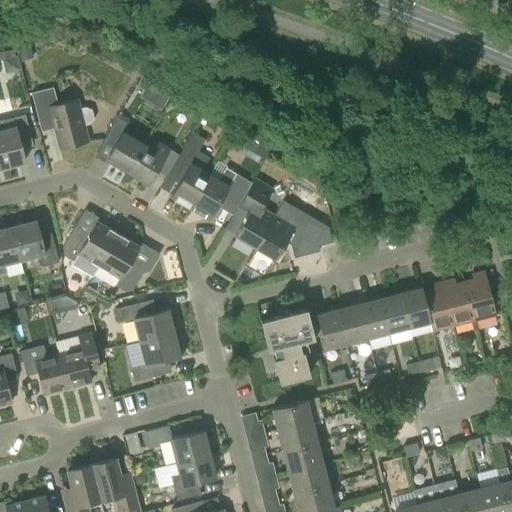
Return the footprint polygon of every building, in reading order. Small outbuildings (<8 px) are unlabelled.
[(18,52),(21,61),(33,58),(30,49),(18,52)] [(16,68),(13,56),(1,59),(3,67),(8,70),(16,68)] [(92,118),(90,111),(84,107),(78,109),(76,100),(57,105),(52,87),(30,93),(38,122),(51,119),(59,148),(86,141),(82,125),(89,124),(92,118)] [(105,159),(126,171),(142,145),(121,132),(126,124),(129,120),(119,113),(104,139),(113,145),(105,159)] [(0,167),(24,162),(20,146),(31,143),(24,115),(0,121),(0,167)] [(213,132),(219,123),(209,117),(204,126),(213,132)] [(202,171),(209,159),(196,150),(201,142),(190,135),(185,144),(171,168),(183,175),(170,197),(189,208),(209,175),(202,171)] [(157,143),(152,151),(142,145),(126,171),(148,184),(156,170),(165,176),(178,155),(157,143)] [(250,158),(258,163),(263,152),(255,148),(250,158)] [(228,213),(247,181),(234,173),(225,168),(218,180),(209,175),(189,208),(208,220),(216,206),(228,213)] [(254,247),(273,216),(261,209),(273,190),(253,179),(251,183),(247,181),(228,213),(231,215),(224,229),(234,235),(254,247)] [(298,227),(294,228),(273,216),(254,247),(275,259),(285,242),(293,246),(295,256),(320,249),(310,210),(303,211),(305,220),(296,222),(298,227)] [(11,227),(20,259),(35,255),(38,263),(43,266),(58,263),(57,259),(51,235),(40,238),(35,221),(11,227)] [(92,276),(98,266),(117,234),(95,221),(87,235),(74,227),(61,247),(64,256),(73,261),(71,264),(92,276)] [(0,273),(5,272),(3,263),(20,259),(11,227),(0,229),(0,273)] [(141,243),(139,247),(117,234),(98,266),(119,278),(114,285),(124,291),(132,289),(142,272),(148,271),(158,254),(141,243)] [(472,279),(463,281),(473,320),(495,315),(483,271),(471,274),(472,279)] [(441,282),(452,326),(473,320),(463,281),(454,283),(453,279),(441,282)] [(421,292),(431,331),(452,326),(441,282),(429,285),(430,290),(422,292),(421,292)] [(431,331),(421,292),(422,292),(421,287),(399,293),(408,327),(428,322),(431,331)] [(26,291),(19,293),(16,298),(18,306),(29,303),(26,291)] [(408,327),(399,293),(378,298),(387,333),(408,327)] [(387,333),(378,298),(358,303),(366,338),(387,333)] [(132,319),(138,342),(173,333),(170,320),(173,319),(171,309),(151,314),(148,300),(114,309),(118,323),(132,319)] [(337,309),(345,343),(366,338),(358,303),(337,309)] [(313,338),(306,308),(259,320),(267,350),(272,349),(274,358),(272,359),(278,383),(308,375),(302,351),(300,352),(298,342),(313,338)] [(324,349),(345,343),(337,309),(315,314),(324,349)] [(80,348),(57,354),(66,388),(90,382),(86,368),(98,365),(89,333),(77,336),(80,348)] [(176,346),(173,333),(138,342),(144,365),(130,368),(133,382),(166,373),(163,360),(183,355),(180,345),(176,346)] [(43,395),(66,388),(57,354),(34,360),(31,348),(19,351),(25,376),(37,373),(43,395)] [(0,405),(10,403),(5,381),(16,378),(10,353),(0,355),(0,405)] [(429,359),(417,362),(420,372),(431,369),(429,359)] [(420,372),(417,362),(406,365),(408,375),(420,372)] [(386,370),(375,373),(378,383),(389,380),(386,370)] [(329,374),(331,384),(344,381),(341,371),(329,374)] [(378,383),(375,373),(363,376),(366,386),(378,383)] [(270,408),(276,430),(311,421),(305,400),(270,408)] [(239,416),(245,438),(264,433),(261,420),(257,421),(255,413),(239,416)] [(311,421),(276,430),(280,451),(316,442),(311,421)] [(170,439),(171,438),(168,424),(145,430),(147,439),(148,445),(170,439)] [(170,439),(176,462),(208,454),(202,430),(171,438),(170,439)] [(267,446),(264,433),(245,438),(250,458),(265,455),(263,447),(267,446)] [(480,449),(478,438),(465,441),(468,452),(480,449)] [(316,442),(280,451),(285,472),(321,463),(316,442)] [(402,446),(405,456),(418,452),(416,443),(402,446)] [(494,471),(506,468),(500,443),(488,446),(494,471)] [(443,449),(433,452),(435,457),(440,461),(446,459),(443,449)] [(208,454),(176,462),(179,475),(170,477),(176,500),(200,494),(197,482),(214,478),(208,454)] [(267,464),(265,455),(250,458),(256,479),(275,474),(272,463),(267,464)] [(114,459),(90,465),(99,500),(113,496),(117,511),(118,511),(130,509),(131,511),(138,511),(130,480),(120,483),(114,459)] [(321,463),(285,472),(290,493),(327,484),(321,463)] [(87,511),(85,503),(99,500),(90,465),(67,471),(73,495),(62,497),(66,511),(87,511)] [(279,488),(275,474),(256,479),(261,500),(275,497),(273,489),(279,488)] [(511,511),(511,478),(499,482),(506,511),(511,511)] [(433,485),(439,511),(461,511),(454,480),(433,485)] [(454,480),(461,511),(484,511),(478,488),(457,493),(454,480)] [(478,488),(484,511),(506,511),(499,482),(478,488)] [(294,511),(303,511),(332,505),(327,484),(290,493),(294,511)] [(415,504),(417,511),(439,511),(433,485),(412,491),(415,504)] [(44,495),(24,501),(26,511),(60,511),(60,508),(48,511),(44,495)] [(278,506),(275,497),(261,500),(264,511),(284,511),(282,505),(278,506)] [(26,511),(24,501),(3,506),(5,511),(26,511)] [(222,511),(222,508),(207,511),(195,511),(193,503),(170,509),(170,511),(222,511)]
